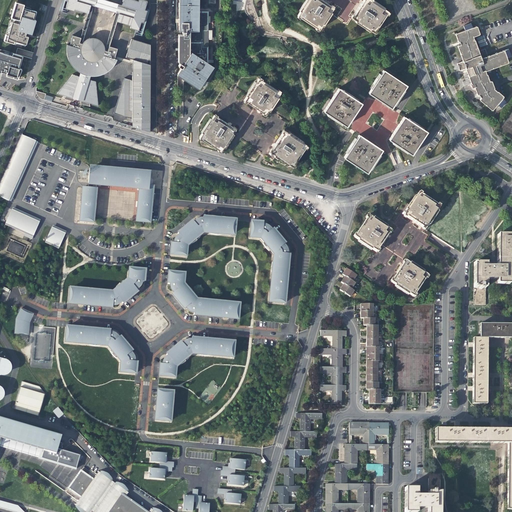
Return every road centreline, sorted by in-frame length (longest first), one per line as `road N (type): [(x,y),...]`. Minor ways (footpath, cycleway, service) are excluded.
road 1 (residential): [(319,308),(258,511)]
road 2 (residential): [(348,196),(162,144)]
road 3 (residential): [(443,415),(462,409),(462,265)]
road 4 (residential): [(462,265),(445,294),(443,415)]
road 5 (residential): [(162,144),(166,0)]
road 6 (residential): [(162,144),(25,100)]
road 7 (residential): [(401,8),(429,88),(455,133)]
road 8 (residential): [(466,123),(440,89),(409,5)]
road 9 (residential): [(353,414),(353,333),(346,320),(319,308)]
road 10 (unknown): [(423,72),(381,139),(405,176)]
